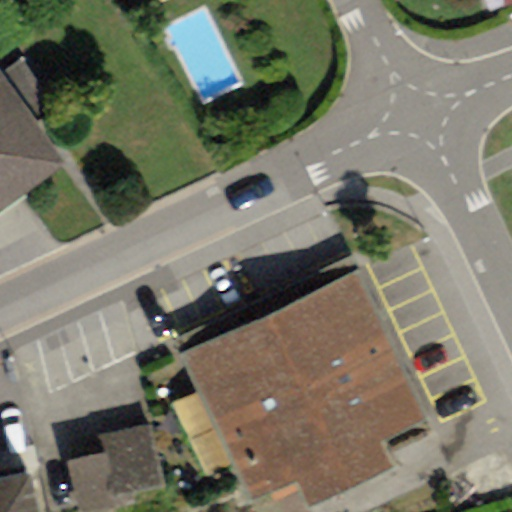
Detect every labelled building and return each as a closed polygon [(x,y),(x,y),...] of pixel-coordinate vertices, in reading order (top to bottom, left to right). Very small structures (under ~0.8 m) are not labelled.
[(0,73),(0,186),(13,205),(67,166),(0,73)] [(0,214),(13,205),(0,186),(0,214)] [(361,271),(268,314),(352,494),(394,475),(378,441),(429,418),(361,271)] [(312,511),(352,494),(268,314),(179,355),(243,494),(267,484),(272,495),(297,484),(309,511),(312,511)] [(160,436),(69,457),(81,511),(99,511),(173,495),(160,436)] [(35,511),(26,471),(0,477),(0,511),(35,511)]
